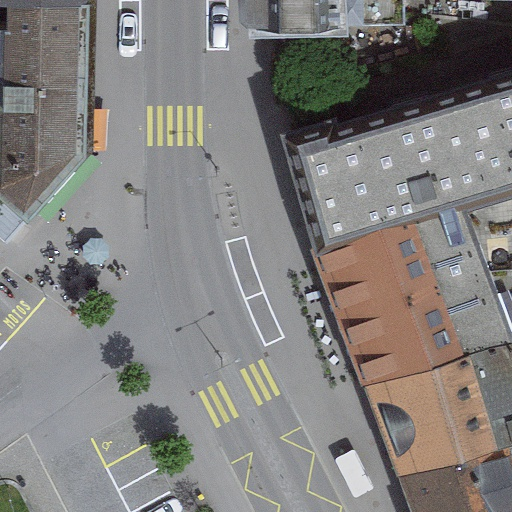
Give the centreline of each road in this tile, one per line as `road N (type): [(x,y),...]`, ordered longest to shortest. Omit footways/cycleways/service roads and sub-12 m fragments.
road 1 (residential): [(190,259),(240,392),(303,511)]
road 2 (residential): [(177,0),(178,156),(190,259)]
road 3 (residential): [(190,259),(0,383)]
